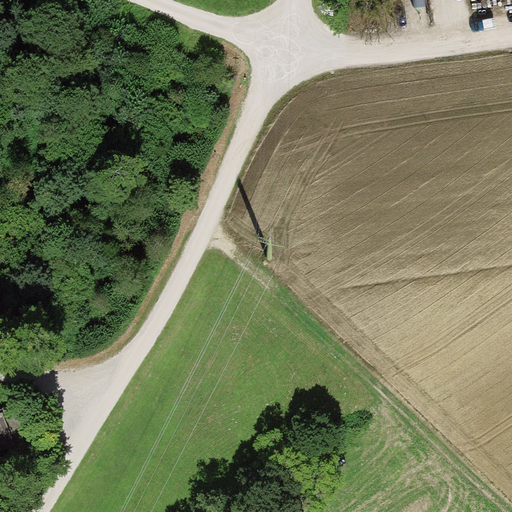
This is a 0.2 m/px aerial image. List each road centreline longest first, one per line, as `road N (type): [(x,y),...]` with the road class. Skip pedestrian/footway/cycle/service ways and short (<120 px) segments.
road 1 (track): [(306,0),(168,299),(43,511)]
road 2 (track): [(141,0),(285,58),(511,29)]
